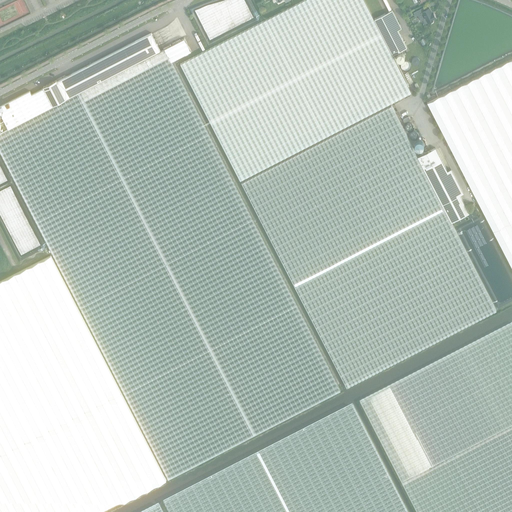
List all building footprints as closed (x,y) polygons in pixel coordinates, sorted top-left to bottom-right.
[(304,0),(181,64),(240,180),(411,92),(392,55),(407,47),(398,30),(402,28),(392,10),(374,19),(364,0),(304,0)] [(413,12),(415,16),(418,15),(421,21),(426,19),(428,23),(430,22),(430,23),(431,23),(433,22),(434,21),(433,20),(435,19),(435,18),(436,18),(433,12),(432,13),(429,8),(426,10),(424,7),(419,10),(413,12)] [(43,87),(44,88),(32,94),(30,91),(0,105),(0,112),(8,129),(0,132),(0,150),(169,479),(340,391),(171,61),(191,51),(184,38),(161,50),(151,32),(58,81),(57,80),(43,87)] [(404,55),(404,54),(403,54),(402,53),(401,53),(400,53),(399,53),(398,54),(397,54),(397,55),(397,56),(396,57),(397,58),(397,59),(397,60),(398,60),(398,61),(399,61),(400,61),(401,61),(402,61),(403,61),(403,60),(404,60),(404,59),(405,58),(405,57),(405,56),(404,55)] [(511,58),(427,102),(511,267),(511,58)] [(469,213),(466,207),(460,195),(464,193),(451,169),(447,171),(435,148),(418,157),(391,106),(242,183),(347,387),(496,310),(451,222),(469,213)] [(415,145),(415,146),(415,147),(415,148),(416,148),(416,149),(417,149),(417,150),(418,150),(419,150),(420,150),(421,150),(422,149),(423,149),(423,148),(423,147),(424,147),(424,146),(424,145),(424,144),(423,143),(423,142),(422,142),(422,141),(421,141),(420,141),(419,141),(418,141),(417,141),(417,142),(416,142),(416,143),(415,143),(415,144),(415,145)] [(0,511),(103,511),(166,480),(51,255),(0,281),(0,511)] [(511,511),(511,324),(360,403),(415,511),(511,511)] [(167,511),(405,511),(352,407),(164,504),(167,511)]
